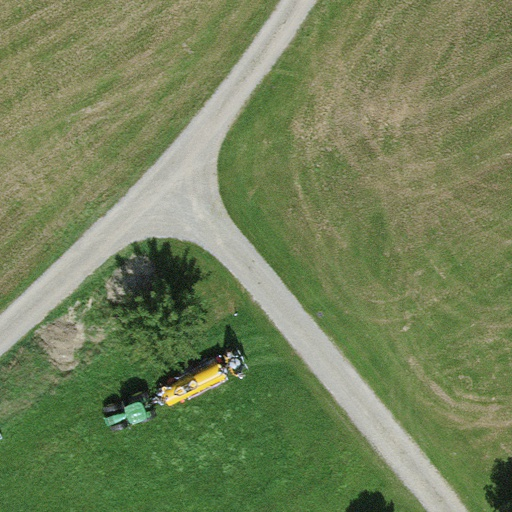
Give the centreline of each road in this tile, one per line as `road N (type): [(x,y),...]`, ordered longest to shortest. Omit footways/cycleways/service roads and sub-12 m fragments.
road 1 (track): [(300,0),(207,135),(182,196),(118,231),(0,336)]
road 2 (track): [(182,196),(444,511)]
